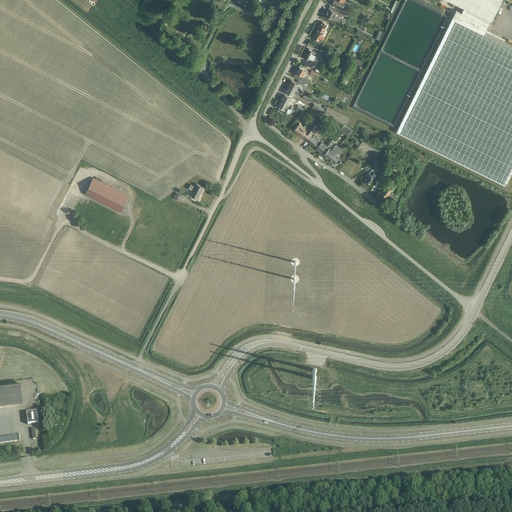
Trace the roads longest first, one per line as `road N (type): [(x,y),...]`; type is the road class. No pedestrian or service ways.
road 1 (primary): [(282,424),(366,438),(511,426)]
road 2 (track): [(181,277),(62,221),(32,278),(0,278)]
road 3 (track): [(76,0),(203,102),(250,129)]
road 4 (unclassified): [(286,345),(406,366),(442,353),(474,310)]
road 5 (unclassified): [(474,310),(324,187)]
road 6 (unclassified): [(303,152),(265,114),(323,0)]
road 7 (primary): [(0,482),(140,464),(169,448)]
road 8 (unclassified): [(211,221),(135,367)]
road 9 (unclassified): [(211,221),(256,148),(324,187)]
road 10 (unclassified): [(311,0),(250,129)]
